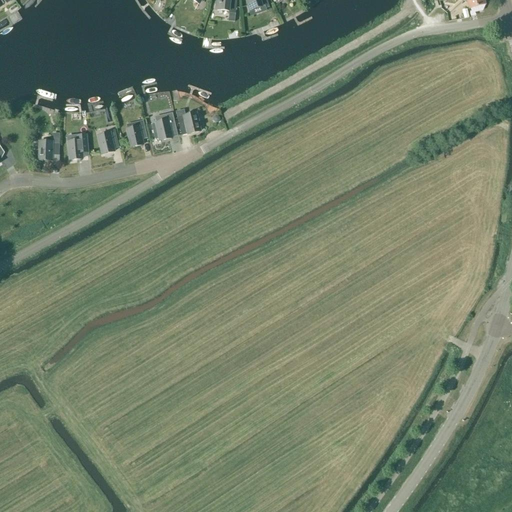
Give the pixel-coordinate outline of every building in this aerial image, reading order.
[(235,15),(236,0),(217,0),(217,11),(229,12),(229,14),(235,15)] [(246,0),(250,11),(262,7),(263,10),(269,8),(266,0),(246,0)] [(484,0),(466,0),(469,9),(486,5),(484,0)] [(201,132),(196,111),(185,114),(184,109),(175,111),(181,137),(201,132)] [(159,142),(173,138),(173,137),(177,136),(172,114),(153,118),(154,123),(151,124),(154,139),(158,138),(159,142)] [(129,148),(144,145),(143,140),(147,139),(143,120),(126,124),(127,128),(125,129),(129,148)] [(51,133),(51,141),(38,140),(38,143),(36,143),(36,151),(38,151),(37,160),(52,161),(52,155),(59,155),(59,133),(51,133)] [(116,137),(115,133),(98,137),(102,155),(113,152),(112,148),(118,146),(116,137)] [(81,141),(81,139),(66,140),(68,161),(83,159),(82,151),(89,151),(88,141),(81,141)]
